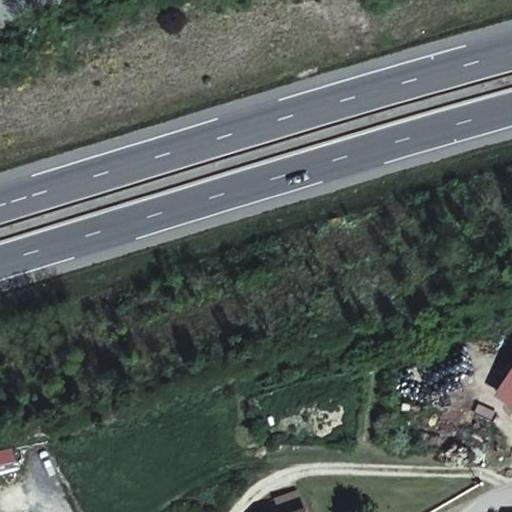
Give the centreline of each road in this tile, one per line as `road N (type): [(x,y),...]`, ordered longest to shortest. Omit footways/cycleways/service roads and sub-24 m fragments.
road 1 (trunk): [(0,273),(511,122)]
road 2 (trunk): [(511,69),(0,214)]
